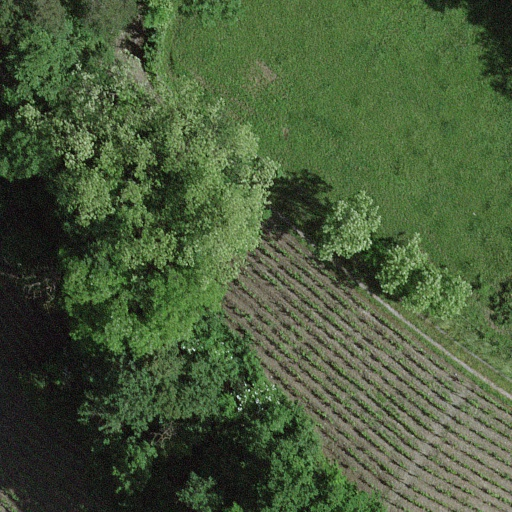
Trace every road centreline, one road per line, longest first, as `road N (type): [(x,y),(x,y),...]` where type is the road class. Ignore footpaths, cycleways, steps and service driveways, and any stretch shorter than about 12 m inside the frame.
road 1 (track): [(129,49),(259,199),(511,390)]
road 2 (motorway): [(183,511),(0,68)]
